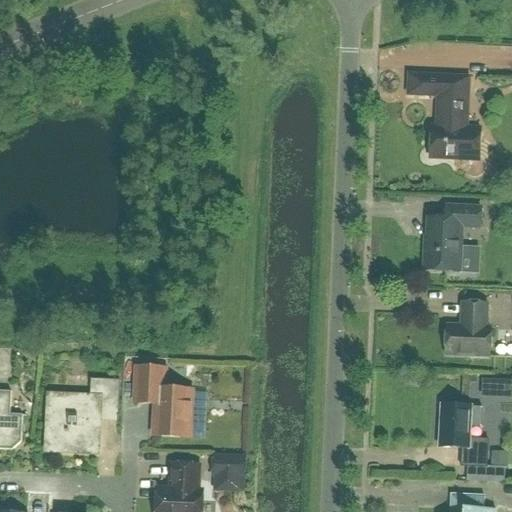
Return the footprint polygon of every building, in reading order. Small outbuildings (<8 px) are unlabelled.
[(467,130),(469,79),(409,76),(408,97),(438,98),(437,128),(432,128),(430,160),(479,163),(481,130),(467,130)] [(480,229),(481,210),(448,208),(448,221),(429,220),(428,251),(426,251),(425,272),(459,274),(462,228),(480,229)] [(487,329),(488,306),(462,305),(461,328),(447,327),(446,357),(490,359),(491,329),(487,329)] [(189,440),(192,392),(165,391),(166,371),(137,369),(135,405),(158,406),(157,420),(156,420),(155,438),(189,440)] [(118,424),(120,382),(91,381),(90,398),(48,396),(47,432),(52,432),(51,454),(64,455),(64,454),(77,455),(77,450),(99,451),(100,423),(118,424)] [(0,451),(12,452),(22,444),(23,417),(11,416),(12,394),(0,393),(0,451)] [(194,438),(205,438),(206,394),(194,394),(194,438)] [(479,429),(482,426),(482,413),(480,410),(471,409),(444,407),(442,449),(463,450),(463,468),(488,469),(489,442),(469,441),(470,428),(479,429)] [(213,457),(213,473),(247,475),(247,459),(213,457)] [(493,457),(493,468),(508,469),(508,458),(493,457)] [(199,492),(200,468),(171,466),(171,468),(173,468),(172,491),(158,490),(157,511),(201,511),(203,492),(199,492)] [(495,511),(496,511),(484,511),(485,498),(452,497),(451,511),(495,511)]
